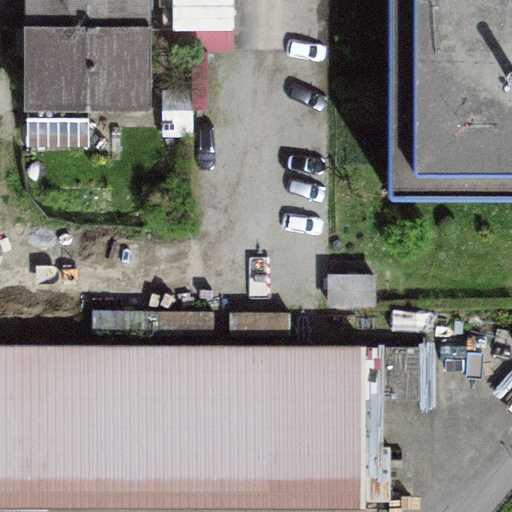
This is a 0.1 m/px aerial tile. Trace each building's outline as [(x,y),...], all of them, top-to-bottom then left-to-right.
[(26,0),(26,108),(154,108),(154,0),(26,0)] [(511,0),(382,0),(379,202),(511,198),(511,0)] [(0,478),(162,480),(163,350),(0,348),(0,478)] [(162,480),(262,481),(263,351),(163,350),(162,480)] [(362,352),(263,351),(262,481),(360,482),(362,352)]
